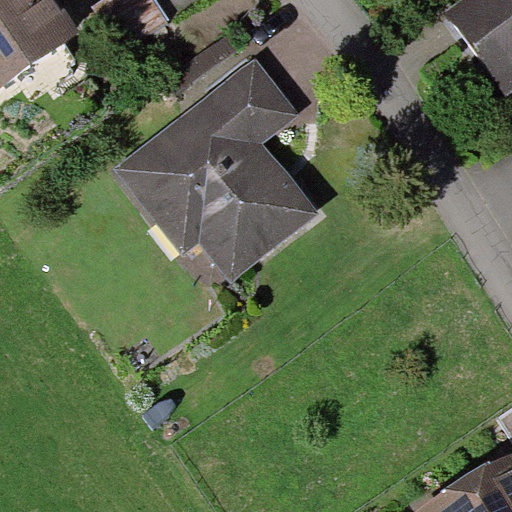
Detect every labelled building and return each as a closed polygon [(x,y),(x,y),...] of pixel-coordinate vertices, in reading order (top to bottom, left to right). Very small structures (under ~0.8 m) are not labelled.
[(49,0),(0,0),(0,98),(80,43),(49,0)] [(153,0),(108,0),(93,9),(119,54),(168,25),(153,0)] [(511,0),(470,0),(447,18),(510,100),(511,98),(511,0)] [(173,77),(198,111),(260,65),(235,32),(173,77)] [(198,111),(117,171),(198,277),(222,276),(233,288),(322,224),(265,144),(299,119),(260,65),(198,111)] [(511,511),(511,458),(422,511),(511,511)]
